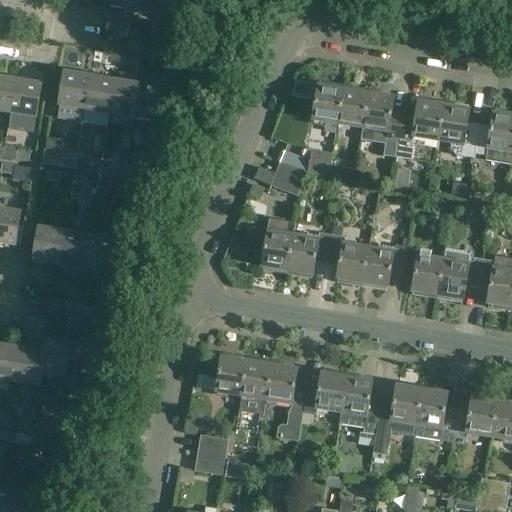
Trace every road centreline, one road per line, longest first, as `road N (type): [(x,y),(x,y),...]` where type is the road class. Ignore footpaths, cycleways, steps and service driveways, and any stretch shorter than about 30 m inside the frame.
road 1 (residential): [(291,27),(185,302)]
road 2 (residential): [(457,343),(185,302)]
road 3 (residential): [(511,70),(291,27)]
road 4 (residential): [(185,302),(147,511)]
road 5 (residential): [(0,52),(60,61),(68,13),(0,3)]
